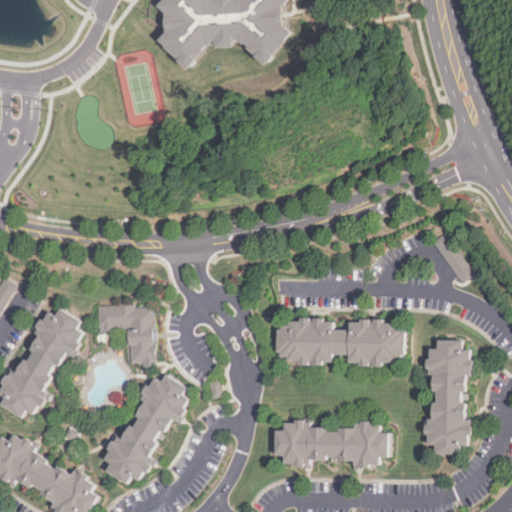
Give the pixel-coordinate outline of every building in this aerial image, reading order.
[(163,39),(170,46),(169,48),(191,70),(216,40),(218,40),(218,43),(220,43),(220,47),(237,47),(237,39),(239,39),(245,44),(246,43),(251,46),(249,48),(267,65),(293,32),(285,25),(284,5),(289,0),(166,0),(161,6),(169,12),(169,32),(163,39)] [(435,240),(462,285),(475,277),(448,232),(435,240)] [(5,277),(0,285),(0,319),(20,286),(5,277)] [(156,304),(99,305),(100,330),(130,330),(131,365),(157,365),(156,304)] [(3,404),(26,417),(29,411),(36,415),(41,406),(44,407),(60,378),(52,375),(58,364),(61,366),(70,354),(74,356),(86,333),(80,329),(85,321),(63,308),(59,316),(52,311),(47,320),(42,318),(34,331),(42,336),(19,373),(14,368),(1,393),(8,398),(3,404)] [(280,328),(279,353),(283,352),(283,357),(290,357),(290,361),(302,361),(302,365),(325,365),(325,362),(336,362),(336,354),(352,354),(352,363),(361,362),(361,365),(385,366),(385,362),(397,363),(397,359),(404,359),(404,355),(408,355),(408,327),(397,327),(397,323),(385,323),(385,318),(363,317),(362,322),(353,322),(352,330),(336,329),(336,322),(326,321),(327,318),(302,317),(303,322),(291,321),(291,325),(284,325),(284,328),(280,328)] [(429,347),(433,443),(434,443),(435,453),(460,452),(460,445),(471,445),(470,419),(467,419),(466,375),(474,374),(473,348),(466,348),(465,338),(440,339),(440,346),(429,347)] [(129,484),(134,476),(141,480),(147,471),(150,473),(158,459),(154,456),(177,419),(179,421),(193,398),(186,394),(190,387),(169,374),(165,381),(157,376),(153,386),(150,384),(142,398),(146,402),(125,438),(119,434),(110,449),(112,450),(107,459),(113,464),(108,471),(129,484)] [(215,398),(226,396),(223,381),(212,383),(215,398)] [(284,460),(353,460),(353,468),(379,468),(379,460),(389,460),(389,435),(382,435),(382,425),(313,425),(313,418),(286,418),(286,426),(277,426),(277,451),(284,451),(284,460)] [(6,436),(0,445),(0,471),(4,474),(2,477),(10,483),(12,480),(17,483),(20,480),(33,488),(36,484),(45,490),(43,494),(56,502),(52,509),(56,511),(90,511),(101,495),(95,491),(98,485),(89,480),(91,476),(79,469),(76,475),(38,452),(41,447),(35,444),(36,442),(27,437),(25,439),(17,434),(13,441),(6,436)]
